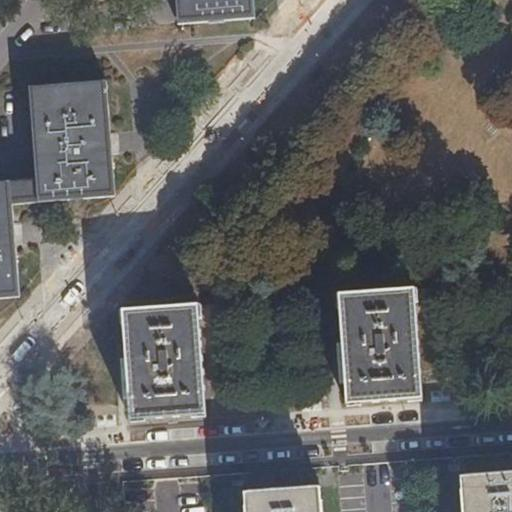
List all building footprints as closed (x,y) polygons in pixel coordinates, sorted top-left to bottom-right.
[(252,0),(176,0),(179,25),(254,19),(252,0)] [(38,183),(39,203),(113,197),(106,84),(31,90),(38,183)] [(12,205),(39,203),(38,183),(10,185),(12,205)] [(0,298),(19,297),(12,205),(10,185),(0,185),(0,298)] [(422,398),(414,290),(339,295),(347,404),(422,398)] [(207,415),(200,306),(124,312),(131,420),(207,415)] [(511,511),(511,473),(460,478),(462,511),(511,511)] [(321,511),(320,488),(245,493),(246,511),(321,511)]
